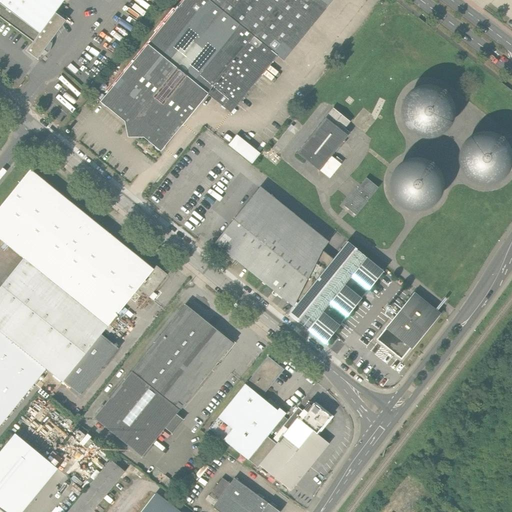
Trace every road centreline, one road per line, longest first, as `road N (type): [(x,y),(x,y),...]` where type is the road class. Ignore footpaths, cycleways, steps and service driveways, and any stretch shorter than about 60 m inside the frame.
road 1 (unclassified): [(33,128),(387,421)]
road 2 (tertiary): [(470,313),(392,402),(387,421)]
road 3 (tertiary): [(387,421),(404,409),(470,313)]
